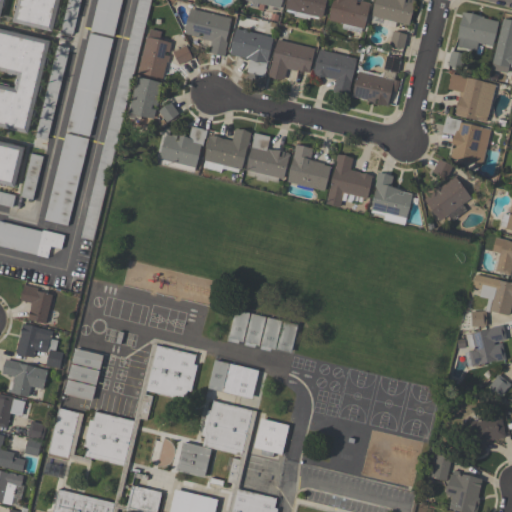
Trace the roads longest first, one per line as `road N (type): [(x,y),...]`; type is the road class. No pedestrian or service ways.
road 1 (residential): [(405,140),(214,92)]
road 2 (residential): [(405,140),(438,0)]
